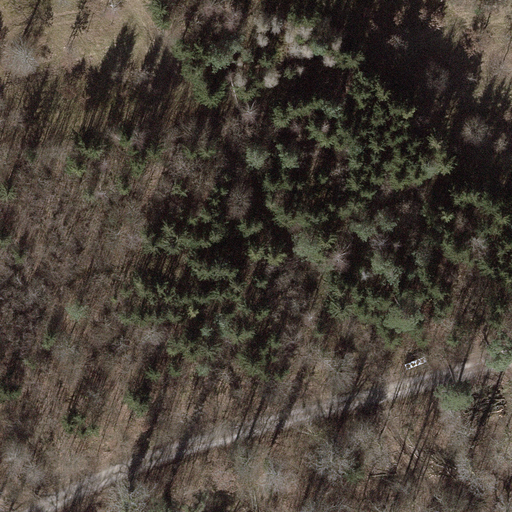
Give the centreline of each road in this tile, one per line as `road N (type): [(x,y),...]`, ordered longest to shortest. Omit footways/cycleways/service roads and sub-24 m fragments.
road 1 (track): [(40,511),(164,455),(511,359)]
road 2 (track): [(164,455),(0,185)]
